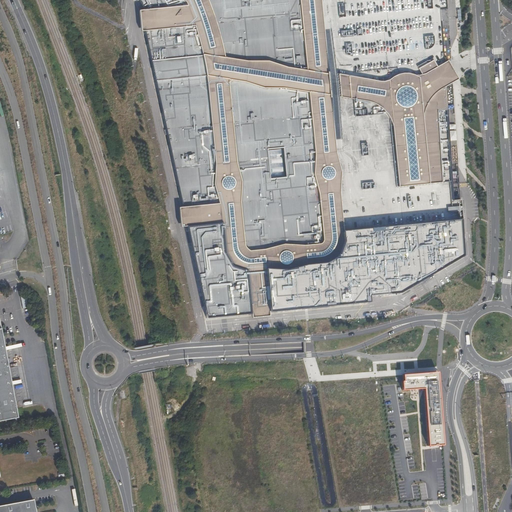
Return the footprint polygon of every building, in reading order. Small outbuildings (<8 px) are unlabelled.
[(137,0),(142,10),(146,39),(182,207),(190,207),(192,226),(187,227),(206,318),(251,314),(250,309),(268,307),(269,312),(368,303),(368,297),(398,294),(461,258),(458,220),(461,220),(460,201),(452,201),(445,87),(440,79),(439,78),(434,68),(443,63),(440,10),(446,10),(445,0),(137,0)] [(452,69),(447,61),(443,63),(434,68),(439,78),(440,79),(445,87),(456,81),(457,80),(456,77),(452,69)] [(178,208),(180,227),(184,227),(187,227),(192,226),(190,207),(182,207),(180,208),(178,208)] [(268,307),(250,309),(251,314),(251,318),(269,317),(269,312),(268,307)] [(0,420),(17,417),(0,326),(0,420)] [(438,373),(402,376),(403,383),(402,383),(403,391),(420,390),(424,390),(428,447),(443,445),(438,373)] [(0,503),(0,511),(33,511),(31,498),(0,503)]
